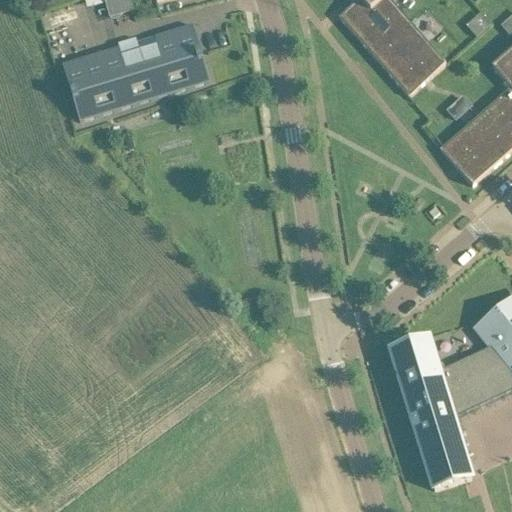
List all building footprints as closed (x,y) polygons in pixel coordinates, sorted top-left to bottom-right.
[(104,0),(110,19),(133,13),(129,0),(104,0)] [(357,0),(360,3),(339,21),(409,100),(446,68),(387,1),(388,0),(357,0)] [(511,19),(503,28),(511,37),(511,19)] [(119,50),(100,56),(103,68),(66,79),(80,125),(210,85),(196,39),(159,50),(156,39),(138,45),(136,41),(118,46),(119,50)] [(511,53),(493,70),(511,91),(440,153),(473,190),(511,155),(511,53)] [(466,98),(449,113),(460,125),(476,110),(466,98)] [(392,354),(435,493),(472,482),(453,421),(511,393),(511,303),(477,332),(492,350),(439,375),(429,342),(392,354)]
